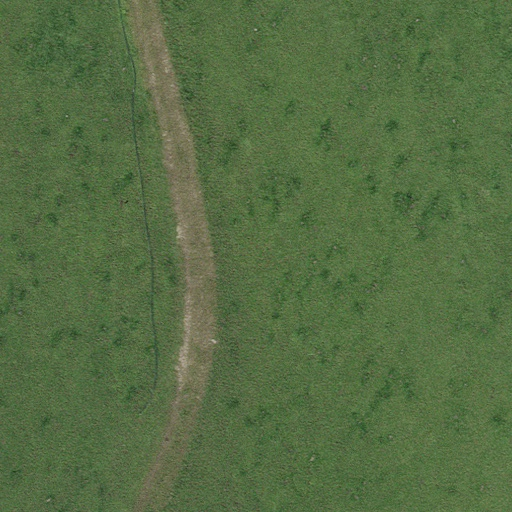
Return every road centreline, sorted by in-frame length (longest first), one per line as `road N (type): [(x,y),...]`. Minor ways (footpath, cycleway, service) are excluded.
road 1 (motorway): [(511,147),(0,277)]
road 2 (track): [(147,511),(193,373),(199,310),(195,252),(134,0)]
road 3 (motorway): [(282,511),(511,452)]
